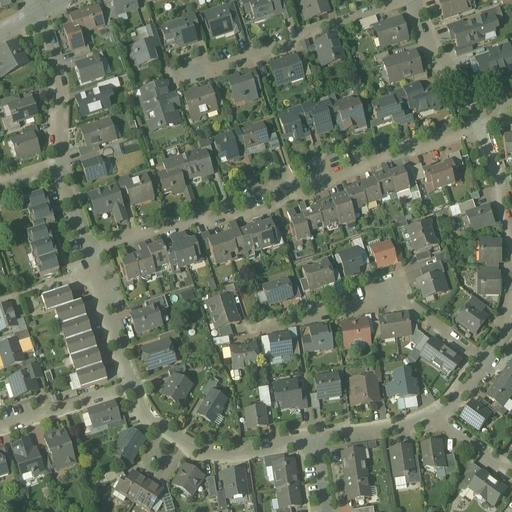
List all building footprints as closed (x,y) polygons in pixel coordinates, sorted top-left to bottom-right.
[(111,0),(112,2),(116,16),(117,16),(137,9),(133,0),(111,0)] [(188,0),(193,13),(201,11),(197,0),(188,0)] [(277,0),(257,0),(259,3),(251,6),(248,4),(245,5),(243,8),(244,12),(248,14),(251,13),(253,18),(263,15),(264,19),(281,13),(279,7),(277,0)] [(322,0),(301,0),(305,12),(303,15),(305,19),(309,21),(312,20),(314,17),(328,12),(324,2),(323,2),(322,0)] [(437,0),(438,3),(444,20),(470,12),(469,8),(467,1),(469,0),(437,0)] [(112,2),(104,4),(107,12),(109,21),(118,18),(117,16),(116,16),(112,2)] [(287,4),(279,7),(281,13),(285,22),(292,19),(287,4)] [(97,8),(69,17),(73,27),(76,37),(79,35),(104,28),(99,15),(97,8)] [(226,9),(205,16),(212,36),(232,29),(233,29),(230,22),(226,9)] [(498,9),(481,14),(483,20),(475,23),(480,36),(497,30),(492,16),(499,13),(498,9)] [(107,12),(99,15),(104,28),(111,25),(109,21),(107,12)] [(193,13),(181,17),(183,23),(189,21),(193,32),(199,30),(193,13)] [(375,18),(359,23),(362,33),(374,29),(374,28),(378,27),(375,18)] [(237,20),(230,22),(233,29),(232,29),(235,36),(242,34),(237,20)] [(378,27),(374,28),(374,29),(376,37),(381,36),(384,47),(380,48),(380,49),(407,41),(400,20),(378,27)] [(183,23),(161,30),(165,44),(173,41),(175,48),(179,50),(185,47),(195,43),(193,37),(194,37),(193,32),(189,21),(183,23)] [(475,23),(463,27),(462,23),(447,28),(449,35),(453,34),(458,50),(458,51),(469,47),(482,43),(480,36),(475,23)] [(153,26),(145,29),(149,42),(150,42),(152,47),(159,45),(153,26)] [(73,27),(63,30),(71,53),(73,52),(83,49),(83,48),(79,35),(76,37),(73,27)] [(381,36),(376,37),(377,40),(373,41),(376,50),(380,49),(380,48),(384,47),(381,36)] [(336,37),(326,40),(327,43),(316,46),(318,51),(316,52),(318,56),(320,56),(323,65),(331,62),(332,64),(343,61),(336,37)] [(507,41),(490,47),(493,55),(500,53),(501,57),(507,55),(511,53),(507,41)] [(149,42),(130,48),(128,51),(129,55),(133,57),(134,57),(137,66),(146,63),(147,66),(157,63),(152,47),(150,42),(149,42)] [(307,43),(300,45),(305,60),(312,57),(307,43)] [(15,44),(8,48),(9,50),(1,54),(2,56),(0,57),(0,71),(8,68),(11,73),(27,64),(20,50),(19,51),(15,44)] [(83,49),(73,52),(75,59),(86,55),(86,56),(90,54),(88,47),(83,48),(83,49)] [(469,47),(458,51),(458,50),(454,51),(457,58),(472,53),(469,47)] [(90,54),(86,56),(88,62),(97,59),(99,63),(104,61),(101,51),(90,54)] [(390,62),(382,64),(383,65),(390,86),(412,78),(422,75),(421,74),(414,53),(390,62)] [(493,55),(476,61),(479,71),(477,71),(476,74),(477,76),(479,77),(481,77),(481,78),(505,70),(501,57),(500,53),(493,55)] [(387,54),(374,58),(377,67),(383,65),(382,64),(390,62),(387,54)] [(511,68),(507,55),(501,57),(505,70),(511,68)] [(296,58),(272,66),(278,86),(302,78),(303,78),(298,63),(296,58)] [(88,62),(86,62),(87,64),(76,67),(81,85),(104,77),(99,63),(97,59),(88,62)] [(305,60),(298,63),(303,78),(302,78),(302,79),(311,76),(305,60)] [(422,75),(412,78),(414,85),(415,84),(427,80),(425,73),(421,74),(422,75)] [(256,76),(249,79),(250,79),(254,92),(260,90),(256,76)] [(240,82),(239,78),(228,81),(235,101),(243,99),(244,104),(256,101),(254,92),(250,79),(249,79),(240,82)] [(117,79),(97,86),(99,92),(102,90),(103,94),(120,88),(117,79)] [(164,83),(141,90),(143,98),(167,90),(164,83)] [(414,85),(402,89),(407,105),(409,110),(415,108),(411,96),(418,94),(415,84),(414,85)] [(202,95),(198,96),(196,90),(189,93),(189,95),(184,97),(186,105),(188,104),(190,111),(189,112),(192,121),(195,122),(198,121),(199,118),(199,116),(205,114),(206,115),(217,111),(211,92),(209,88),(201,91),(202,95)] [(217,89),(211,92),(216,108),(223,106),(217,89)] [(402,89),(390,93),(392,99),(395,109),(402,107),(407,105),(402,89)] [(418,94),(411,96),(415,108),(416,112),(431,108),(432,110),(435,112),(438,110),(439,107),(433,89),(418,94)] [(99,92),(75,99),(82,118),(109,109),(103,94),(102,90),(99,92)] [(143,98),(140,99),(148,125),(156,123),(158,131),(165,129),(167,125),(178,122),(174,108),(179,106),(176,96),(169,98),(167,90),(143,98)] [(334,95),(327,98),(329,103),(333,115),(339,113),(336,105),(337,105),(334,95)] [(18,96),(0,102),(2,110),(8,108),(20,104),(18,96)] [(392,99),(371,105),(377,123),(390,118),(393,125),(397,127),(406,124),(403,115),(401,116),(399,110),(402,108),(402,107),(395,109),(392,99)] [(20,104),(8,108),(11,117),(8,118),(8,120),(11,119),(14,125),(18,124),(37,118),(31,100),(20,104)] [(357,103),(351,105),(349,101),(337,105),(336,105),(339,113),(342,124),(344,123),(346,129),(349,130),(353,129),(354,127),(364,123),(357,103)] [(313,123),(309,110),(312,108),(311,103),(300,106),(304,118),(306,125),(313,123)] [(312,108),(309,110),(313,123),(316,132),(323,130),(324,133),(332,130),(327,117),(333,115),(329,103),(312,108)] [(300,106),(287,111),(290,117),(296,115),(298,120),(304,118),(300,106)] [(290,117),(279,121),(284,137),(292,135),(294,141),(303,138),(298,120),(296,115),(290,117)] [(8,120),(2,122),(5,131),(8,133),(20,129),(18,124),(14,125),(11,119),(8,120)] [(110,122),(81,131),(86,147),(87,150),(94,147),(116,140),(110,122)] [(263,125),(240,133),(243,143),(245,150),(268,142),(267,138),(263,125)] [(36,127),(22,132),(23,138),(33,135),(34,136),(38,135),(36,127)] [(238,127),(228,130),(230,136),(233,135),(237,145),(243,143),(240,133),(238,127)] [(23,138),(12,142),(15,152),(20,154),(22,154),(23,159),(39,154),(34,136),(33,135),(23,138)] [(230,136),(226,137),(225,137),(222,137),(222,139),(214,141),(215,144),(214,144),(216,151),(217,151),(219,157),(226,154),(227,156),(226,158),(227,160),(230,161),(232,160),(233,159),(238,158),(234,146),(237,145),(233,135),(230,136)] [(275,135),(267,138),(268,142),(271,152),(280,149),(275,135)] [(511,137),(503,139),(505,162),(511,160),(511,137)] [(213,156),(208,141),(199,143),(202,151),(204,151),(206,158),(213,156)] [(86,147),(78,149),(81,158),(96,154),(94,147),(87,150),(86,147)] [(112,148),(98,153),(100,159),(101,159),(102,162),(115,157),(112,148)] [(202,151),(180,159),(187,180),(189,181),(193,179),(194,177),(200,176),(201,179),(212,175),(206,158),(204,151),(202,151)] [(459,153),(449,157),(450,162),(451,162),(454,170),(463,167),(459,153)] [(100,159),(81,165),(87,183),(107,177),(102,162),(101,159),(100,159)] [(180,159),(166,163),(168,171),(166,172),(166,174),(159,177),(164,192),(171,190),(172,193),(176,196),(181,194),(178,184),(187,181),(187,180),(180,159)] [(450,162),(443,165),(444,167),(437,169),(444,189),(454,185),(451,178),(456,176),(454,170),(451,162),(450,162)] [(421,166),(411,169),(414,178),(415,182),(424,179),(422,172),(422,171),(421,166)] [(410,167),(401,170),(401,171),(402,171),(405,181),(414,178),(411,169),(410,167)] [(437,169),(431,171),(430,169),(422,171),(422,172),(424,179),(427,186),(431,185),(433,192),(444,189),(437,169)] [(401,171),(396,173),(395,174),(390,175),(396,195),(409,191),(405,181),(402,171),(401,171)] [(385,180),(383,180),(381,175),(374,178),(375,182),(380,197),(386,195),(387,198),(396,195),(389,175),(384,177),(385,180)] [(128,177),(114,181),(116,187),(120,199),(127,197),(123,185),(130,183),(128,177)] [(130,183),(123,185),(127,197),(129,196),(132,206),(153,199),(146,178),(130,183)] [(414,178),(405,181),(409,191),(410,196),(418,193),(415,183),(415,182),(414,178)] [(375,182),(360,187),(366,206),(381,201),(380,197),(375,182)] [(359,185),(353,187),(352,188),(353,189),(344,192),(351,213),(360,210),(359,209),(366,206),(360,187),(359,185)] [(116,187),(90,196),(96,214),(113,208),(114,211),(123,208),(120,199),(116,187)] [(189,188),(183,190),(188,205),(194,203),(189,188)] [(396,195),(398,200),(399,200),(402,201),(411,198),(410,196),(409,191),(396,195)] [(345,196),(331,201),(339,227),(354,222),(351,213),(344,192),(345,196)] [(41,193),(23,199),(34,231),(26,233),(30,246),(29,247),(40,278),(59,272),(43,223),(50,220),(41,193)] [(477,193),(468,196),(470,202),(472,201),(479,199),(477,193)] [(331,201),(319,204),(320,208),(316,209),(322,226),(323,230),(332,228),(332,230),(339,227),(331,201)] [(470,202),(457,206),(460,215),(461,216),(466,215),(466,214),(476,211),(472,201),(470,202)] [(304,203),(298,205),(301,216),(307,214),(304,203)] [(457,206),(449,209),(452,218),(460,215),(457,206)] [(476,211),(466,214),(466,215),(471,229),(481,227),(482,229),(494,225),(488,207),(476,211)] [(123,208),(114,211),(115,213),(113,214),(116,225),(128,221),(123,208)] [(316,209),(309,212),(310,215),(302,218),(307,234),(308,234),(316,231),(315,228),(322,226),(316,209)] [(296,220),(293,211),(287,213),(297,244),(310,240),(308,234),(307,234),(302,218),(296,220)] [(396,218),(398,229),(407,227),(406,217),(396,218)] [(258,220),(252,222),(253,225),(255,233),(261,231),(260,227),(258,220)] [(430,222),(407,229),(411,242),(431,235),(429,230),(431,226),(430,222)] [(270,224),(260,227),(261,231),(255,233),(256,237),(261,252),(272,248),(273,248),(271,243),(275,241),(277,238),(275,231),(274,230),(272,230),(270,224)] [(235,225),(229,227),(232,236),(233,238),(239,236),(238,234),(235,225)] [(253,225),(246,228),(247,231),(250,239),(256,237),(255,233),(253,225)] [(284,247),(278,230),(275,231),(277,238),(275,241),(271,243),(273,248),(272,248),(272,250),(283,247),(284,247)] [(250,239),(247,231),(238,234),(239,236),(245,255),(251,253),(251,255),(261,252),(256,237),(250,239)] [(194,241),(187,243),(184,234),(177,236),(180,246),(187,268),(196,265),(194,259),(200,258),(194,241)] [(208,234),(199,237),(204,251),(210,250),(207,242),(210,241),(208,234)] [(431,235),(411,242),(415,254),(438,247),(437,243),(433,241),(431,235)] [(180,246),(177,236),(170,239),(173,248),(180,246)] [(239,236),(233,238),(232,236),(229,237),(227,236),(222,237),(229,257),(234,256),(235,258),(245,255),(239,236)] [(210,241),(207,242),(210,250),(215,267),(216,267),(216,264),(225,261),(224,259),(228,258),(230,262),(231,262),(229,257),(222,237),(210,241)] [(360,240),(352,243),(354,251),(355,250),(358,258),(365,256),(360,240)] [(500,243),(480,243),(480,255),(482,255),(482,263),(486,263),(498,263),(502,263),(502,253),(500,253),(500,243)] [(145,244),(138,246),(141,255),(148,253),(147,251),(145,244)] [(389,244),(371,250),(377,269),(391,265),(391,264),(392,262),(393,262),(390,254),(392,253),(389,244)] [(162,246),(147,251),(148,253),(153,270),(169,265),(164,251),(162,246)] [(173,248),(164,251),(169,265),(172,276),(178,271),(187,268),(180,246),(173,248)] [(354,251),(342,255),(344,262),(341,264),(346,279),(359,275),(357,270),(361,268),(358,258),(355,250),(354,251)] [(127,260),(124,251),(117,254),(127,284),(140,280),(133,258),(127,260)] [(392,253),(390,254),(393,262),(395,263),(400,262),(401,264),(397,251),(392,253)] [(141,255),(133,258),(140,280),(155,275),(153,270),(148,253),(141,255)] [(428,253),(415,257),(417,264),(430,259),(428,253)] [(447,254),(434,258),(436,265),(440,264),(449,261),(447,254)] [(327,261),(323,262),(321,266),(315,268),(322,288),(334,284),(335,284),(331,273),(327,261)] [(436,265),(419,270),(423,281),(438,276),(438,277),(444,275),(440,264),(436,265)] [(315,268),(310,270),(306,268),(302,269),(305,280),(309,292),(322,288),(315,268)] [(342,286),(337,271),(331,273),(335,284),(334,284),(335,288),(342,286)] [(486,275),(478,275),(478,287),(481,287),(482,287),(482,295),(500,295),(500,275),(498,275),(486,275)] [(423,281),(418,282),(424,300),(444,294),(438,277),(438,276),(423,281)] [(305,280),(299,282),(303,294),(309,292),(305,280)] [(278,283),(262,289),(268,306),(292,299),(288,286),(286,282),(279,284),(278,283)] [(296,284),(288,286),(292,299),(292,302),(301,299),(296,284)] [(233,285),(224,288),(227,298),(230,297),(231,299),(237,297),(233,285)] [(68,289),(41,298),(47,314),(54,312),(73,306),(73,305),(68,289)] [(184,302),(195,298),(192,290),(181,294),(184,302)] [(164,297),(144,304),(146,311),(156,308),(156,309),(167,306),(164,297)] [(227,298),(210,303),(211,309),(209,310),(211,318),(235,310),(231,299),(230,297),(227,298)] [(485,309),(473,300),(468,306),(480,315),(485,309)] [(73,306),(54,312),(59,328),(86,319),(80,303),(73,305),(73,306)] [(10,305),(0,308),(0,333),(17,328),(10,305)] [(468,306),(463,314),(457,322),(475,335),(486,319),(480,315),(468,306)] [(146,311),(130,316),(137,335),(162,326),(156,309),(156,308),(146,311)] [(235,310),(211,318),(214,326),(217,325),(218,329),(218,330),(229,326),(239,323),(235,310)] [(398,316),(387,318),(386,320),(379,320),(382,340),(409,336),(410,336),(407,316),(400,317),(398,316)] [(86,319),(59,328),(60,328),(65,344),(91,335),(86,319)] [(357,325),(342,327),(345,348),(350,348),(351,355),(365,352),(364,346),(368,345),(365,321),(356,322),(357,325)] [(379,323),(372,325),(374,341),(382,340),(379,323)] [(229,326),(218,330),(221,339),(228,338),(233,337),(229,326)] [(416,327),(409,328),(410,336),(409,336),(410,343),(416,347),(424,337),(417,332),(416,327)] [(330,328),(321,329),(321,330),(309,332),(310,338),(312,352),(314,354),(319,353),(321,351),(320,348),(332,346),(330,328)] [(27,331),(13,336),(15,341),(16,341),(17,344),(29,340),(27,331)] [(177,331),(158,337),(160,344),(168,342),(179,339),(177,331)] [(91,335),(65,344),(70,360),(96,351),(91,335)] [(288,335),(268,338),(271,357),(279,356),(280,358),(290,356),(291,356),(289,341),(288,335)] [(416,347),(414,350),(421,356),(431,342),(424,337),(416,347)] [(221,339),(211,340),(214,347),(229,345),(228,338),(221,339)] [(310,338),(301,339),(303,353),(312,352),(310,338)] [(297,340),(289,341),(291,356),(290,356),(291,359),(300,357),(297,340)] [(464,364),(432,340),(431,342),(421,356),(420,357),(430,365),(432,361),(454,378),(464,364)] [(15,341),(0,346),(0,353),(5,370),(23,363),(17,344),(16,341),(15,341)] [(160,344),(141,350),(143,355),(142,358),(143,362),(146,364),(149,372),(170,365),(167,357),(172,355),(168,342),(160,344)] [(251,345),(248,348),(243,349),(246,370),(259,368),(255,344),(251,345)] [(237,350),(233,347),(229,348),(233,372),(240,371),(246,370),(243,349),(237,350)] [(96,351),(70,360),(75,376),(102,367),(96,351)] [(511,364),(500,380),(511,388),(511,364)] [(38,365),(23,370),(24,376),(40,371),(38,365)] [(102,367),(75,376),(80,391),(107,382),(102,367)] [(184,367),(168,372),(170,378),(172,380),(174,377),(180,380),(186,372),(184,367)] [(24,376),(9,381),(15,400),(37,392),(34,382),(42,379),(40,371),(24,376)] [(233,372),(231,372),(232,379),(234,381),(239,380),(241,378),(240,371),(233,372)] [(373,371),(365,372),(366,380),(374,379),(373,371)] [(409,372),(394,374),(395,384),(387,385),(390,399),(400,398),(400,401),(403,401),(416,399),(417,398),(415,382),(411,383),(409,372)] [(337,376),(314,380),(317,395),(318,401),(319,400),(328,399),(328,397),(340,395),(337,376)] [(180,380),(174,377),(172,380),(162,396),(179,407),(191,387),(180,380)] [(211,379),(201,394),(208,398),(212,393),(218,383),(211,379)] [(366,380),(353,382),(355,396),(353,399),(354,404),(357,407),(360,406),(363,402),(377,400),(375,384),(374,379),(366,380)] [(511,396),(511,388),(500,380),(487,398),(495,403),(503,409),(511,396)] [(290,383),(274,385),(277,403),(281,403),(282,410),(299,408),(301,407),(300,398),(299,395),(297,395),(296,386),(291,386),(290,383)] [(268,388),(258,389),(261,408),(264,408),(271,407),(268,388)] [(208,398),(198,415),(212,424),(217,416),(220,415),(222,412),(221,409),(226,402),(212,393),(208,398)] [(317,395),(310,396),(312,411),(320,410),(319,400),(318,401),(317,395)] [(306,397),(300,398),(301,407),(299,408),(299,411),(307,409),(306,397)] [(416,399),(403,401),(405,411),(418,409),(416,399)] [(491,408),(482,401),(478,406),(491,416),(491,417),(493,418),(497,413),(491,408)] [(113,403),(87,412),(93,430),(107,426),(120,422),(119,419),(113,403)] [(503,409),(495,403),(491,408),(497,413),(504,417),(508,412),(503,409)] [(477,406),(475,409),(471,406),(461,419),(476,430),(480,425),(483,427),(491,417),(491,416),(478,406),(477,406)] [(261,408),(245,411),(248,430),(267,427),(264,408),(261,408)] [(120,422),(107,426),(109,432),(126,426),(124,418),(119,419),(120,422)] [(109,432),(108,432),(110,438),(120,437),(127,435),(128,434),(126,426),(109,432)] [(60,433),(58,436),(51,438),(48,437),(46,438),(44,440),(49,455),(49,456),(51,457),(54,467),(63,464),(65,469),(75,465),(68,445),(65,434),(62,432),(60,433)] [(70,432),(65,434),(68,445),(74,443),(70,432)] [(132,436),(128,436),(127,435),(120,437),(120,439),(120,440),(122,446),(118,451),(122,454),(121,456),(122,456),(121,458),(127,462),(132,461),(142,445),(140,443),(142,439),(138,437),(137,439),(132,436)] [(29,440),(21,442),(22,445),(12,448),(21,475),(29,473),(36,478),(43,475),(38,460),(35,450),(32,451),(29,440)] [(441,443),(422,446),(425,466),(434,464),(435,470),(445,468),(444,458),(441,443)] [(366,444),(346,447),(347,453),(362,451),(363,452),(367,451),(366,444)] [(10,462),(5,448),(0,449),(0,452),(4,464),(10,462)] [(409,448),(390,451),(394,478),(403,477),(403,478),(405,478),(414,477),(411,458),(409,448)] [(347,453),(342,454),(345,479),(366,476),(364,461),(362,461),(360,452),(363,452),(362,451),(347,453)] [(0,478),(8,476),(4,464),(0,452),(0,478)] [(51,457),(49,456),(49,455),(44,457),(48,472),(53,470),(54,467),(51,457)] [(455,456),(444,458),(445,468),(446,476),(457,474),(455,456)] [(284,457),(264,460),(265,469),(273,468),(273,465),(285,463),(284,457)] [(414,477),(405,478),(406,485),(421,483),(417,457),(411,458),(414,477)] [(50,477),(43,458),(38,460),(43,475),(46,478),(50,477)] [(285,463),(273,465),(273,468),(277,490),(297,487),(298,487),(297,476),(295,475),(293,462),(285,463)] [(474,465),(461,482),(471,489),(483,472),(474,465)] [(204,478),(185,466),(173,486),(191,498),(204,478)] [(122,471),(105,477),(107,485),(125,479),(122,471)] [(243,471),(223,474),(226,492),(227,500),(247,496),(243,471)] [(507,490),(483,473),(483,472),(471,489),(477,494),(475,497),(486,504),(488,502),(495,507),(507,490)] [(147,483),(132,474),(126,484),(122,481),(117,490),(121,492),(120,493),(127,497),(135,502),(147,483)] [(345,479),(343,480),(345,487),(345,490),(347,491),(349,502),(370,499),(366,476),(345,479)] [(214,478),(207,480),(210,499),(217,498),(216,493),(214,478)] [(149,511),(162,492),(147,483),(135,502),(134,503),(148,511),(149,511)] [(297,487),(277,490),(280,511),(281,510),(282,511),(290,509),(300,508),(297,487)] [(121,492),(117,490),(113,495),(113,498),(121,502),(125,501),(127,497),(120,493),(121,492)] [(226,492),(216,493),(217,498),(218,511),(227,511),(225,500),(227,500),(226,492)] [(162,496),(165,511),(174,510),(171,494),(162,496)]
